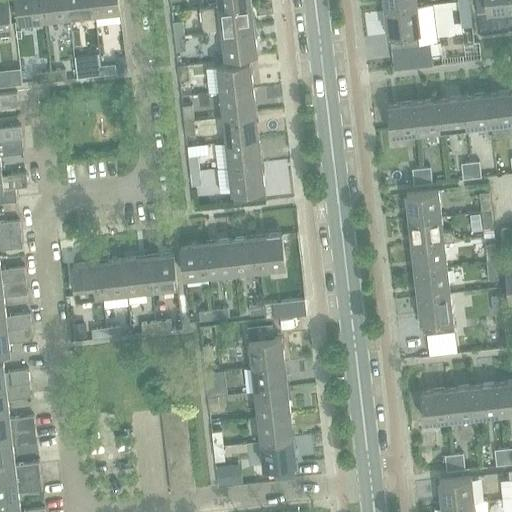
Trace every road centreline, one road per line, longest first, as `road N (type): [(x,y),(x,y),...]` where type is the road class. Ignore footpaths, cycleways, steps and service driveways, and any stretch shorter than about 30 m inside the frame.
road 1 (residential): [(366,475),(81,507),(56,351),(46,196)]
road 2 (tertiary): [(366,475),(313,0)]
road 3 (residential): [(46,196),(152,181),(134,0)]
